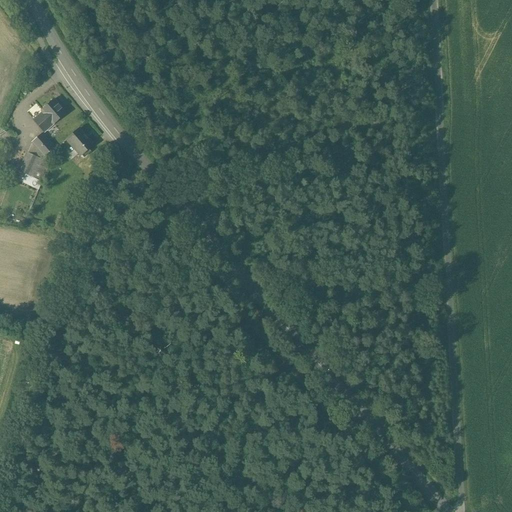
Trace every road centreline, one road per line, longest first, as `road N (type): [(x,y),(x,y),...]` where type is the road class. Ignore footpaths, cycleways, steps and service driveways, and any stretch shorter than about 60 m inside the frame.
road 1 (tertiary): [(32,0),(114,128),(448,511)]
road 2 (unclassified): [(460,511),(433,0)]
